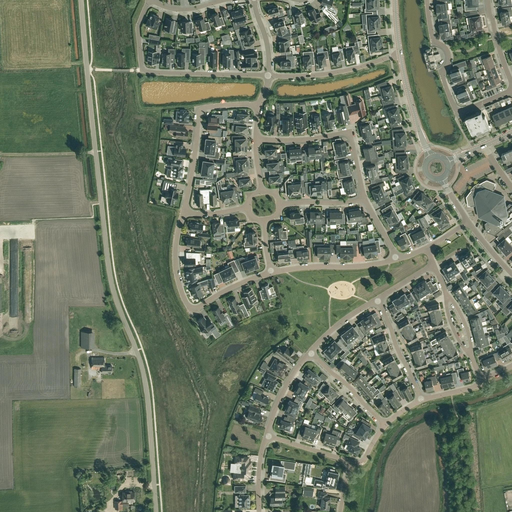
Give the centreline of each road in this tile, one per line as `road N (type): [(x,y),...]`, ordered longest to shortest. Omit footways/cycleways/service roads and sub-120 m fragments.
road 1 (unclassified): [(156,511),(145,390),(104,241),(80,0)]
road 2 (residential): [(268,75),(141,71),(136,29),(148,0)]
road 3 (residential): [(183,212),(175,269),(191,309),(269,271)]
road 4 (residential): [(511,89),(456,113),(442,81),(447,52),(429,33),(426,0)]
road 5 (residential): [(257,104),(200,108),(183,212)]
road 6 (residential): [(362,197),(349,132),(255,140)]
road 7 (residential): [(399,53),(337,72),(268,75)]
road 8 (residential): [(269,271),(396,258)]
